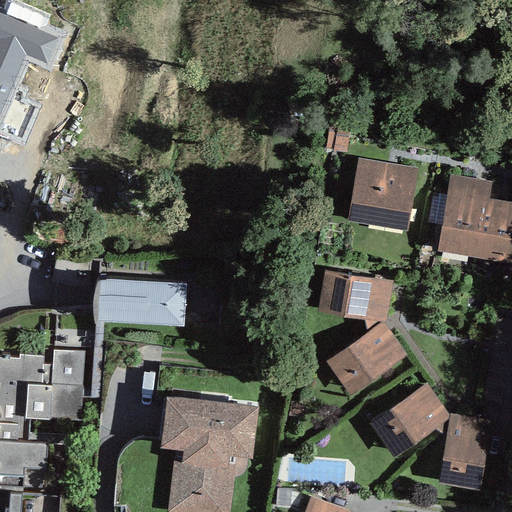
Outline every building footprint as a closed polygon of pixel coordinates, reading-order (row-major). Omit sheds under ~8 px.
[(51,70),(66,33),(46,23),(50,15),(13,0),(5,0),(2,9),(0,7),(0,135),(23,146),(41,105),(25,97),(29,88),(19,84),(29,59),(51,70)] [(347,222),(407,232),(419,169),(358,159),(347,222)] [(492,182),(449,175),(436,252),(511,264),(511,202),(489,199),(492,182)] [(383,322),(385,323),(392,281),(324,271),(318,312),(381,322),(383,322)] [(182,326),(184,286),(100,281),(98,281),(97,283),(96,286),(94,291),(93,297),(92,302),(92,308),(93,314),(94,319),(95,324),(103,324),(103,322),(182,326)] [(325,362),(350,396),(406,355),(383,322),(381,322),(325,362)] [(80,445),(85,351),(52,351),(52,365),(44,365),(44,356),(18,354),(18,359),(9,358),(9,355),(1,355),(1,358),(0,357),(0,486),(21,488),(23,488),(23,468),(45,469),(46,443),(80,445)] [(426,383),(369,424),(393,458),(448,419),(449,416),(426,383)] [(173,461),(167,511),(229,511),(234,477),(237,477),(240,475),(243,473),(245,469),(247,464),(247,459),(252,459),(258,407),(165,397),(159,449),(182,451),(181,462),(173,461)] [(449,416),(448,419),(438,484),(480,491),(491,421),(450,414),(449,416)] [(0,511),(3,511),(4,509),(8,509),(9,494),(21,495),(21,488),(0,486),(0,511)] [(20,511),(21,495),(9,494),(8,509),(4,509),(3,511),(20,511)] [(304,511),(348,511),(310,497),(304,511)]
